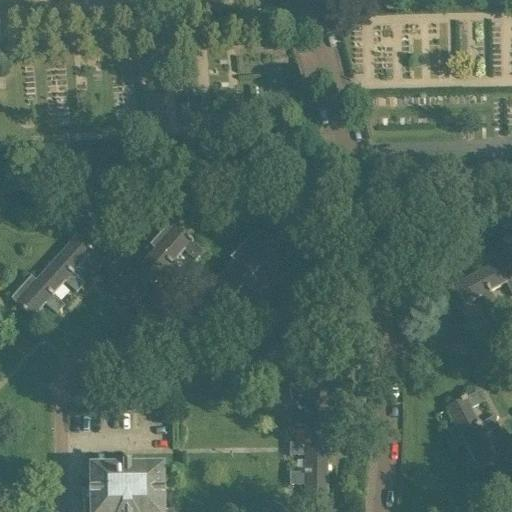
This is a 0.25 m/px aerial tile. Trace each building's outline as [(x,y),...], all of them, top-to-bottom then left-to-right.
[(43,119),(66,120),(68,78),(45,77),(43,119)] [(276,219),(256,241),(272,255),(284,241),(296,252),(303,244),(276,219)] [(176,229),(157,251),(172,265),(185,252),(197,263),(204,254),(176,229)] [(77,239),(57,261),(73,275),(85,261),(97,272),(104,264),(77,239)] [(256,241),(236,263),(252,277),(264,264),(276,274),(283,266),(272,255),(256,241)] [(157,251),(137,272),(153,287),(165,274),(177,284),(184,276),(172,265),(157,251)] [(511,270),(507,260),(480,274),(490,293),(507,284),(511,293),(511,270)] [(57,261),(37,283),(53,297),(65,283),(77,294),(84,286),(73,275),(57,261)] [(236,263),(215,286),(231,300),(244,285),(256,296),(263,288),(252,277),(236,263)] [(137,272),(116,295),(132,310),(145,295),(157,306),(164,298),(153,287),(137,272)] [(480,274),(446,293),(456,311),(481,298),(488,312),(498,307),(490,293),(480,274)] [(37,283),(17,305),(32,320),(46,305),(57,316),(65,308),(53,297),(37,283)] [(327,387),(290,387),(290,398),(306,398),(306,416),(327,416),(327,387)] [(480,394),(447,411),(461,437),(479,427),(470,411),(485,404),(480,394)] [(327,416),(306,416),(290,416),(290,427),(306,427),(306,446),(328,446),(327,416)] [(494,420),(479,427),(461,437),(480,472),(498,463),(484,437),(499,429),(494,420)] [(306,446),(290,446),(290,457),(306,457),(306,475),(328,475),(328,446),(306,446)] [(93,494),(84,495),(84,507),(85,507),(84,511),(165,511),(165,472),(92,473),(93,494)] [(291,476),(291,487),(306,487),(306,511),(327,511),(328,475),(306,475),(291,476)]
